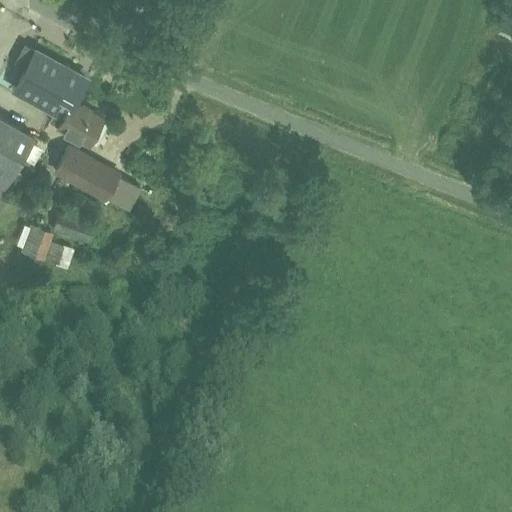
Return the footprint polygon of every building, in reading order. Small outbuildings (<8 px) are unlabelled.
[(109,0),(109,1),(138,18),(148,0),(109,0)] [(31,42),(6,81),(54,111),(49,120),(57,125),(56,127),(90,146),(106,117),(92,109),(93,107),(83,102),(82,103),(74,99),(87,75),(31,42)] [(34,163),(42,148),(31,141),(36,134),(0,112),(0,213),(7,200),(0,195),(0,191),(22,156),(34,163)] [(129,209),(141,186),(119,174),(120,171),(68,143),(53,171),(106,199),(107,197),(129,209)] [(90,243),(97,220),(97,219),(59,207),(52,230),(90,243)] [(58,260),(63,243),(51,239),(54,231),(31,224),(22,250),(45,257),(45,256),(58,260)]
